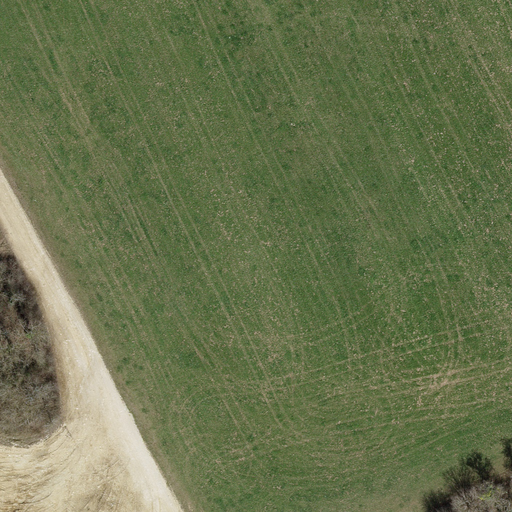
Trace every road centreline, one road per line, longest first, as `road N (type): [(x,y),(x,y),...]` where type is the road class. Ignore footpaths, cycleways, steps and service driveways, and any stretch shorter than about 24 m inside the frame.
road 1 (track): [(163,511),(0,196)]
road 2 (track): [(0,466),(146,482)]
